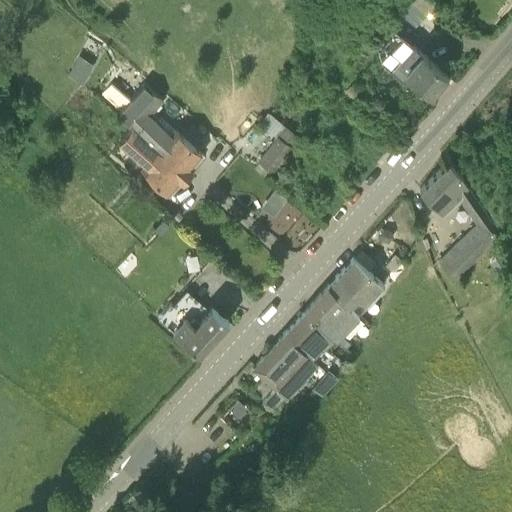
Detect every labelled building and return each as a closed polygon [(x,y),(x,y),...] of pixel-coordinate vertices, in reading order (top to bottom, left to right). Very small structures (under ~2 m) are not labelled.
[(404,71),(430,94),(448,75),(394,27),(386,36),(381,60),(399,77),(404,71)] [(79,54),(67,75),(82,83),(93,62),(79,54)] [(100,95),(119,111),(117,113),(131,125),(186,170),(190,164),(201,150),(174,127),(170,133),(148,114),(162,98),(143,83),(130,99),(111,83),(100,95)] [(273,141),(257,161),(273,173),(301,137),(267,112),(255,128),(273,141)] [(142,166),(169,189),(180,175),(181,175),(186,170),(131,125),(118,140),(145,162),(142,166)] [(216,137),(209,132),(202,141),(208,146),(216,137)] [(439,259),(457,279),(500,238),(468,186),(461,173),(448,160),(419,188),(442,211),(458,196),(476,226),(439,259)] [(257,216),(283,235),(304,206),(277,187),(257,216)] [(327,284),(359,313),(371,299),(384,282),(353,255),(327,284)] [(327,284),(304,309),(318,322),(333,335),(336,337),(348,322),(349,323),(359,313),(327,284)] [(195,324),(171,302),(170,302),(158,315),(173,328),(172,329),(199,352),(228,320),(211,305),(195,324)] [(286,395),(304,376),(322,392),(338,373),(334,370),(343,360),(325,343),(333,335),(318,322),(304,309),(253,365),(276,386),(286,395)] [(350,340),(343,333),(337,340),(345,347),(350,340)] [(263,401),(273,410),(286,395),(276,386),(263,401)]
